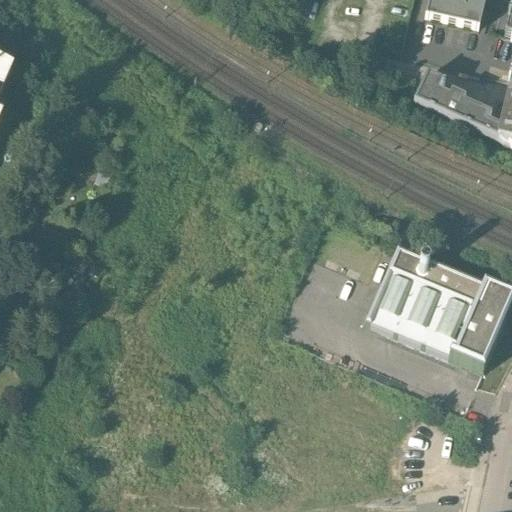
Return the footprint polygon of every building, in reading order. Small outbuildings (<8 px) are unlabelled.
[(269,0),(268,9),(307,18),(310,1),(304,0),(269,0)] [(429,0),(424,20),(478,33),(485,0),(429,0)] [(0,51),(0,106),(9,82),(15,85),(23,62),(0,51)] [(509,94),(502,121),(489,119),(488,120),(461,107),(463,103),(450,97),(448,101),(439,97),(442,87),(426,80),(413,105),(472,133),(511,151),(511,86),(509,94)] [(0,143),(11,118),(0,112),(0,143)] [(511,310),(511,304),(484,293),(452,367),(482,380),(511,310)] [(362,413),(353,410),(358,399),(351,396),(344,417),(379,430),(387,409),(366,401),(362,413)]
